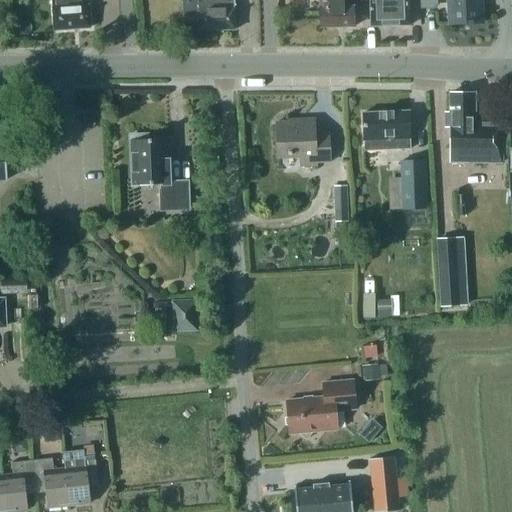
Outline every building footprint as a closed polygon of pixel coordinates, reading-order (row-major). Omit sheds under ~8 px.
[(54,0),(57,30),(92,27),(89,0),(54,0)] [(190,19),(200,18),(201,30),(237,29),(235,0),(187,0),(186,2),(186,16),(190,19)] [(354,27),(353,0),(319,0),(321,28),(354,27)] [(369,0),(371,27),(410,25),(409,0),(369,0)] [(420,0),(420,8),(437,4),(436,0),(447,0),(449,24),(468,23),(468,24),(472,24),(472,23),(481,22),(480,0),(420,0)] [(450,163),(503,164),(503,126),(475,126),(475,95),(451,94),(451,116),(446,116),(446,126),(450,126),(450,163)] [(363,114),(364,151),(409,151),(409,113),(363,114)] [(277,156),(300,155),(300,168),(315,167),(315,164),(329,163),(328,133),(315,133),(314,120),(289,121),(289,123),(276,124),(277,156)] [(169,183),(167,139),(147,140),(147,136),(131,136),(133,186),(160,185),(161,210),(188,209),(187,183),(169,183)] [(400,161),(402,211),(426,210),(424,160),(400,161)] [(347,211),(346,186),(334,186),(334,211),(347,211)] [(467,305),(463,238),(435,239),(439,307),(467,305)] [(1,279),(1,295),(27,295),(27,290),(35,290),(35,276),(20,276),(20,270),(4,271),(4,279),(1,279)] [(390,300),(377,300),(377,317),(391,317),(390,300)] [(173,303),(174,330),(195,329),(194,303),(173,303)] [(378,364),(361,366),(362,382),(380,380),(378,364)] [(289,434),(299,433),(306,439),(313,432),(337,430),(336,411),(355,409),(353,381),(323,383),(324,397),(286,401),(289,434)] [(26,440),(14,441),(15,453),(27,452),(26,440)] [(65,469),(69,507),(90,504),(87,477),(97,476),(95,454),(84,455),(83,450),(63,453),(65,469)] [(394,458),(366,461),(371,511),(389,511),(399,511),(394,458)] [(52,459),(32,461),(35,483),(46,482),(49,509),(69,507),(65,469),(54,470),(52,459)] [(13,475),(2,476),(6,511),(21,511),(27,511),(24,484),(35,483),(32,461),(12,463),(13,475)] [(352,511),(349,481),(294,486),(295,511),(352,511)]
